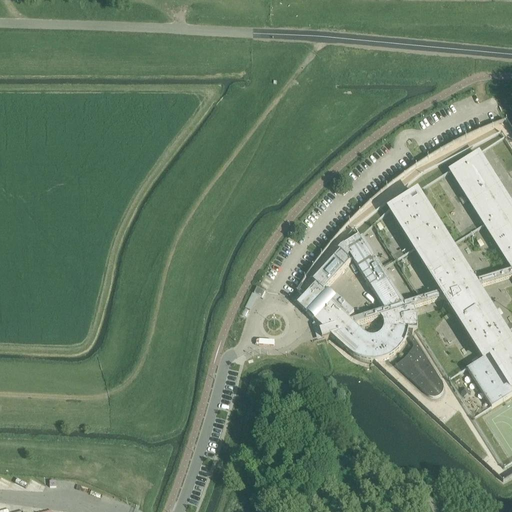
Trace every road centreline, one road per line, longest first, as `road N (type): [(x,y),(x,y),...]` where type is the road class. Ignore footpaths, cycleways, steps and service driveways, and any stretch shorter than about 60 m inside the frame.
road 1 (unclassified): [(0,24),(511,55)]
road 2 (unclassified): [(179,511),(224,362)]
